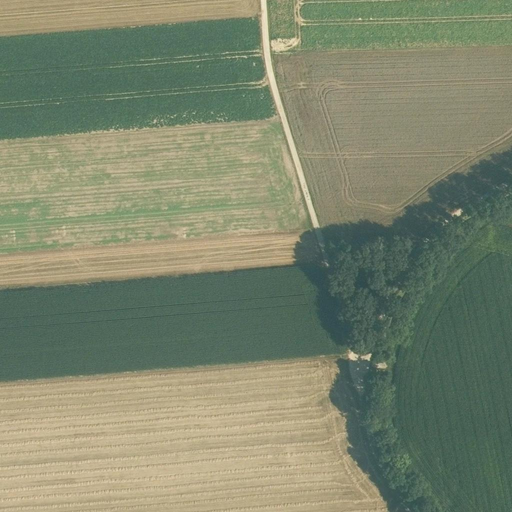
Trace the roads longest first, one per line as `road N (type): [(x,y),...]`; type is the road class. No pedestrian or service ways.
road 1 (track): [(511,190),(467,218),(421,263),(377,370),(362,369),(370,454),(407,511)]
road 2 (track): [(269,0),(276,80),(362,369)]
road 3 (track): [(439,511),(402,462),(387,420),(427,298),(470,247),(511,222)]
